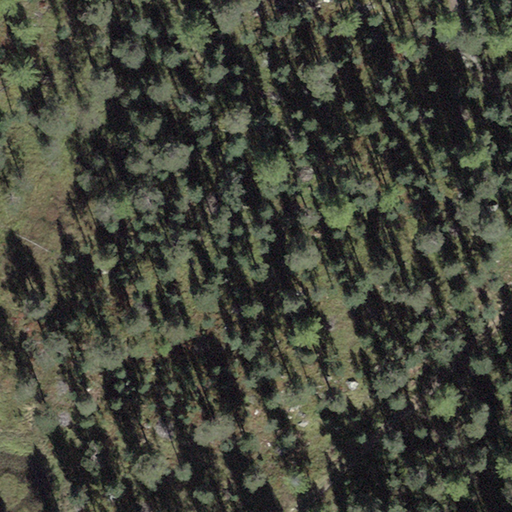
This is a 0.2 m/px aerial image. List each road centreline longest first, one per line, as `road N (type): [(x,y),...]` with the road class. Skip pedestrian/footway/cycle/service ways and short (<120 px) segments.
road 1 (track): [(511,305),(299,511)]
road 2 (track): [(457,0),(467,55),(511,103)]
